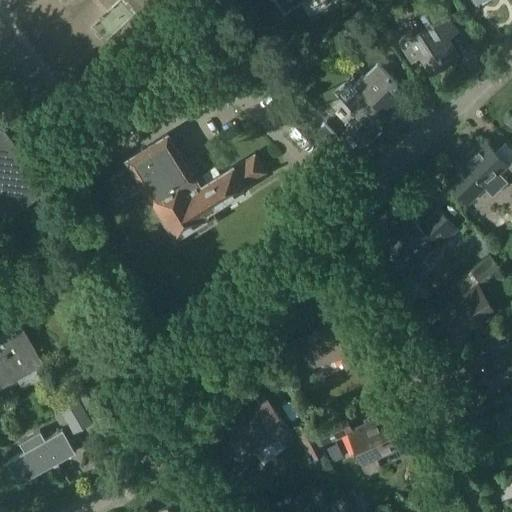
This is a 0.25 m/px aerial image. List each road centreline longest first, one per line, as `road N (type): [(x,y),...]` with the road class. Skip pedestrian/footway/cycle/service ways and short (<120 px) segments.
road 1 (unclassified): [(79,511),(116,491),(203,411),(341,218)]
road 2 (unknown): [(152,123),(202,93),(256,103),(291,137),(341,218)]
road 3 (unclassified): [(341,218),(511,57)]
road 4 (residential): [(435,422),(341,218)]
